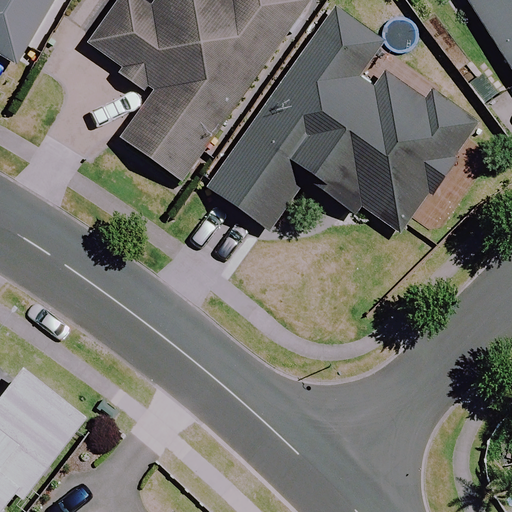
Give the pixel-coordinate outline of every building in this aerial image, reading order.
[(0,0),(0,58),(18,69),(56,0),(0,0)] [(311,5),(304,0),(163,0),(154,13),(136,0),(124,0),(88,50),(156,101),(125,144),(180,184),(311,5)] [(511,0),(467,0),(511,73),(511,0)] [(389,46),(339,11),(210,194),(271,236),(309,182),(398,244),(476,133),(431,100),(425,108),(372,70),(389,46)] [(0,511),(4,511),(15,497),(25,504),(86,420),(23,374),(0,405),(0,511)]
